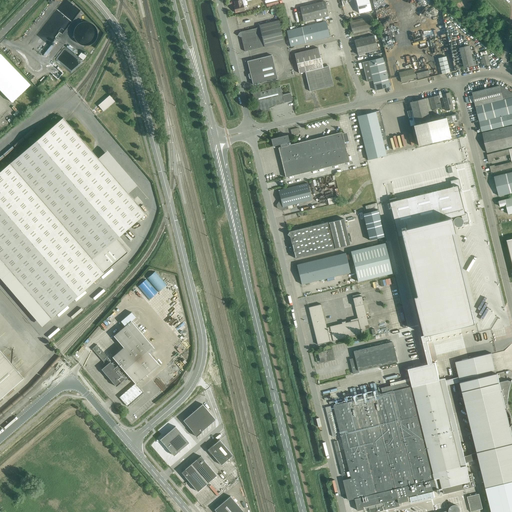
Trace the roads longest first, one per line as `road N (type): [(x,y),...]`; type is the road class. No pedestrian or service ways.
road 1 (tertiary): [(129,444),(183,396),(202,366),(203,326),(132,61),(94,0)]
road 2 (unknown): [(37,338),(134,249),(150,204),(127,161),(75,109),(46,110),(0,148)]
road 3 (unclassified): [(343,511),(251,133)]
road 4 (secondary): [(303,511),(215,144)]
road 5 (unclassified): [(511,306),(456,81)]
road 6 (unclassified): [(249,128),(218,0)]
